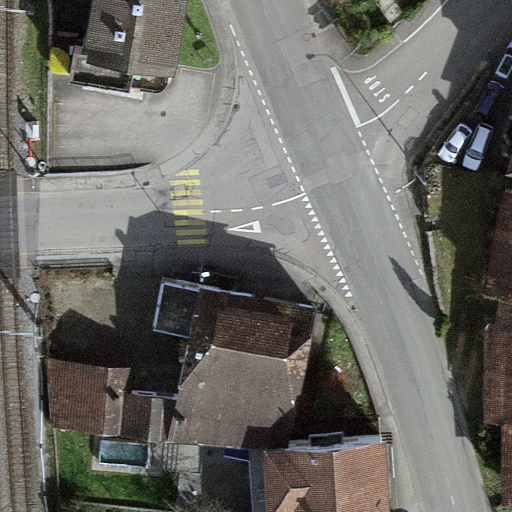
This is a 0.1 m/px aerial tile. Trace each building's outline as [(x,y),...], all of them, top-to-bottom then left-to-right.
[(70,31),(64,67),(164,84),(177,0),(83,0),(78,32),(70,31)] [(511,197),(506,197),(495,304),(511,304),(511,197)] [(203,294),(178,425),(291,447),(317,316),(203,294)] [(511,304),(495,304),(487,417),(510,417),(511,416),(511,304)] [(65,373),(61,426),(119,430),(123,378),(65,373)]
